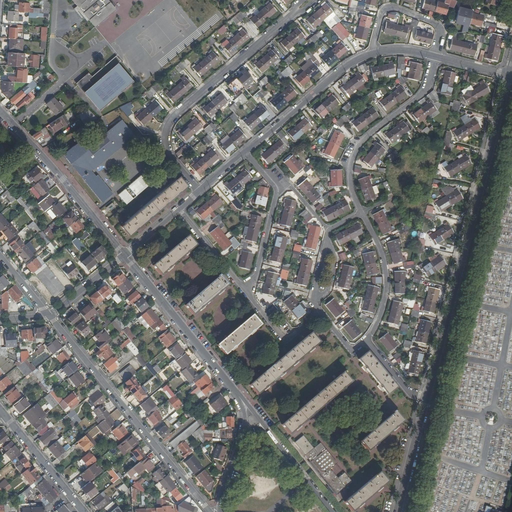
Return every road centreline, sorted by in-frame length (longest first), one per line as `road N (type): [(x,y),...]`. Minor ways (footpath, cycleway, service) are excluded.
road 1 (residential): [(508,75),(426,399)]
road 2 (residential): [(49,316),(211,511)]
road 3 (residential): [(294,12),(171,120),(167,149),(199,191)]
road 4 (residential): [(124,255),(250,410)]
road 5 (residential): [(435,57),(425,90),(352,157),(350,183),(362,213)]
road 6 (residential): [(0,114),(124,255)]
road 7 (residential): [(245,151),(371,53)]
road 8 (residential): [(362,213),(386,281),(366,341)]
road 9 (residential): [(435,57),(440,29),(394,9),(380,16),(371,53)]
road 10 (residential): [(331,511),(250,410)]
road 11 (residential): [(7,419),(83,511)]
